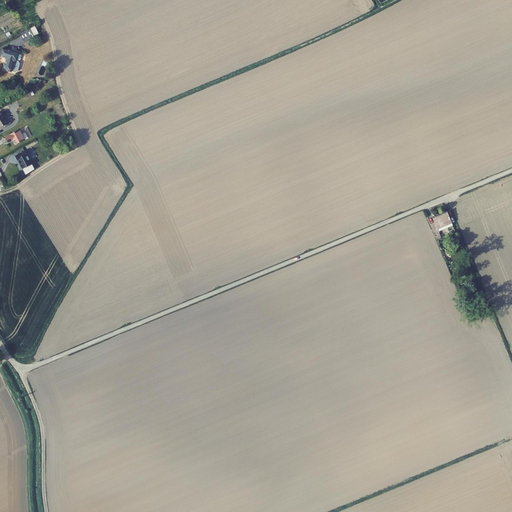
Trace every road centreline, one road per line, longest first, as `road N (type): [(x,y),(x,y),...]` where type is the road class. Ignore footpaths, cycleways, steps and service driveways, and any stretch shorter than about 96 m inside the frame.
road 1 (unclassified): [(21,372),(511,170)]
road 2 (track): [(46,511),(42,428),(21,372)]
